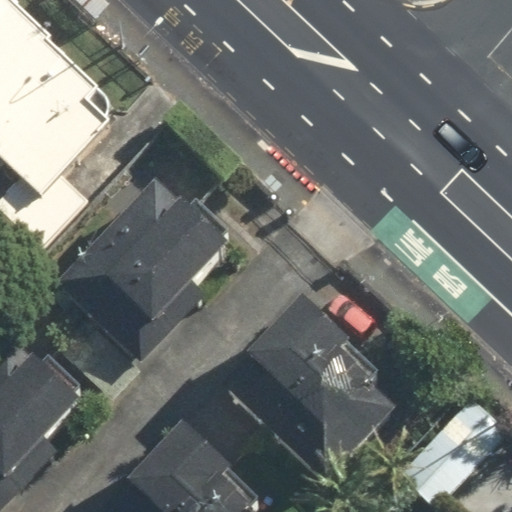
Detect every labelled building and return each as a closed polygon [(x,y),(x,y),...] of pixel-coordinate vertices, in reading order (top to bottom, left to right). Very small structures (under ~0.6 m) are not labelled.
[(21,0),(0,0),(0,148),(29,176),(1,206),(56,257),(107,203),(77,174),(127,121),(126,99),(119,92),(21,0)] [(216,285),(222,290),(238,271),(233,266),(255,242),(208,201),(199,210),(171,185),(74,291),(151,361),(216,285)] [(378,353),(393,338),(344,285),(232,390),(330,495),(418,412),(395,388),(404,380),(378,353)] [(15,511),(108,399),(57,357),(50,366),(14,336),(0,352),(0,511),(15,511)] [(448,511),(511,450),(511,431),(481,400),(404,474),(440,511),(448,511)] [(254,476),(260,470),(212,423),(123,511),(275,511),(283,505),(254,476)]
